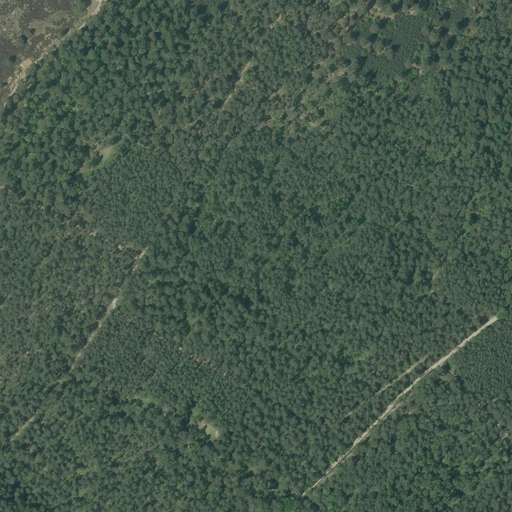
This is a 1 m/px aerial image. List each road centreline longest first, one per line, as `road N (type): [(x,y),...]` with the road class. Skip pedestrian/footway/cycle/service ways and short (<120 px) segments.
road 1 (track): [(107,306),(323,431),(501,295)]
road 2 (track): [(511,303),(429,256),(406,233),(389,231),(331,289),(410,364)]
road 3 (track): [(242,81),(511,247)]
road 4 (track): [(0,185),(138,258)]
road 5 (track): [(0,111),(27,72),(86,25),(101,0)]
